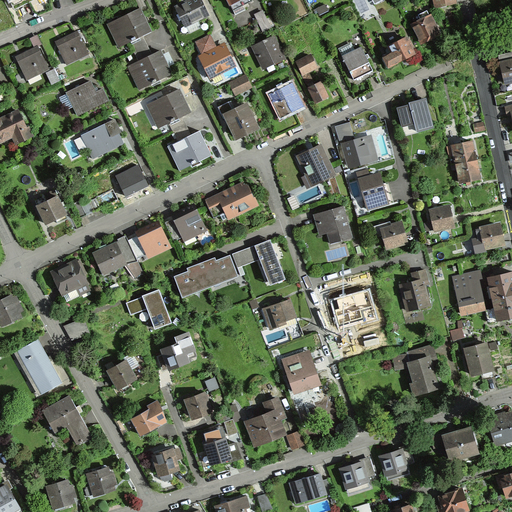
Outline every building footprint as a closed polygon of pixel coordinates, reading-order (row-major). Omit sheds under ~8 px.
[(176,0),(180,6),(175,8),(184,28),(208,17),(199,0),(176,0)] [(432,0),(435,10),(455,5),(454,0),(432,0)] [(152,34),(140,11),(108,27),(119,49),(131,43),(136,54),(148,48),(143,38),(152,34)] [(262,12),(255,16),(264,34),(271,30),(262,12)] [(421,21),(411,25),(421,46),(441,37),(431,17),(429,18),(426,12),(418,16),(421,21)] [(76,33),(56,43),(66,65),(87,55),(76,33)] [(213,46),(209,37),(197,43),(201,52),(213,46)] [(283,61),(272,38),(252,48),(263,71),(283,61)] [(415,57),(407,39),(392,46),(396,54),(384,60),(388,70),(415,57)] [(224,46),(199,58),(210,79),(234,67),(224,46)] [(36,48),(16,58),(26,80),(47,70),(36,48)] [(152,55),(148,48),(136,54),(140,62),(129,67),(141,90),(172,74),(160,51),(152,55)] [(361,49),(342,59),(354,83),(373,74),(361,49)] [(511,54),(498,58),(499,64),(511,61),(511,54)] [(317,69),(310,56),(295,63),(316,104),(328,98),(320,83),(313,86),(307,74),(317,69)] [(511,61),(499,64),(504,86),(511,84),(511,61)] [(53,71),(46,74),(52,86),(59,82),(53,71)] [(250,88),(245,77),(230,84),(236,95),(250,88)] [(95,93),(90,83),(68,94),(79,116),(108,102),(102,90),(95,93)] [(301,108),(290,86),(269,96),(281,118),(301,108)] [(191,114),(179,91),(147,107),(158,129),(170,123),(175,134),(187,128),(182,118),(191,114)] [(408,104),(409,107),(397,110),(401,127),(413,124),(415,135),(433,130),(426,100),(408,104)] [(227,102),(216,107),(221,117),(223,116),(235,140),(257,129),(245,106),(232,112),(227,102)] [(18,109),(0,118),(0,141),(12,136),(16,144),(34,135),(28,125),(26,126),(18,109)] [(111,122),(81,137),(92,159),(123,145),(111,122)] [(484,123),(474,125),(475,132),(485,131),(484,123)] [(191,135),(187,128),(175,134),(179,142),(169,148),(180,170),(212,155),(200,131),(191,135)] [(371,136),(342,144),(348,168),(377,160),(371,136)] [(472,143),(451,147),(455,166),(476,162),(472,143)] [(320,146),(297,157),(311,187),(334,176),(320,146)] [(476,162),(455,166),(459,186),(480,181),(476,162)] [(146,185),(137,167),(117,178),(126,195),(146,185)] [(365,171),(356,174),(367,212),(393,205),(386,183),(381,185),(378,174),(367,177),(365,171)] [(257,207),(244,182),(205,201),(212,215),(223,210),(229,221),(257,207)] [(55,197),(35,207),(45,226),(53,221),(56,226),(67,220),(55,197)] [(449,207),(430,212),(435,234),(455,229),(449,207)] [(343,208),(314,216),(320,235),(327,233),(330,243),(351,238),(343,208)] [(196,210),(174,221),(184,241),(206,230),(196,210)] [(390,226),(389,223),(373,227),(376,237),(380,236),(385,252),(408,246),(402,223),(390,226)] [(499,225),(480,230),(485,252),(504,248),(499,225)] [(160,228),(138,239),(148,258),(170,247),(160,228)] [(127,242),(125,236),(118,240),(117,243),(92,253),(102,275),(125,265),(134,279),(142,274),(135,260),(127,242)] [(270,240),(254,246),(260,260),(270,285),(285,280),(270,240)] [(260,260),(254,246),(247,249),(252,263),(260,260)] [(252,263),(247,249),(240,252),(245,266),(252,263)] [(245,266),(240,252),(233,255),(238,268),(245,266)] [(214,258),(200,263),(210,288),(238,277),(230,255),(215,261),(214,258)] [(76,260),(50,273),(62,296),(78,289),(80,292),(89,288),(76,260)] [(210,288),(200,263),(187,269),(188,271),(173,277),(181,299),(210,288)] [(424,272),(412,275),(414,283),(400,286),(407,314),(430,309),(424,287),(428,286),(424,272)] [(453,278),(460,309),(483,304),(477,281),(482,280),(480,272),(453,278)] [(511,274),(487,280),(491,301),(511,296),(511,274)] [(171,324),(158,290),(141,297),(142,298),(126,304),(131,316),(146,310),(154,331),(171,324)] [(0,325),(1,329),(22,318),(21,314),(24,313),(15,297),(13,299),(11,296),(0,301),(0,325)] [(511,296),(491,301),(494,312),(488,314),(490,324),(510,320),(511,328),(511,296)] [(296,318),(290,300),(263,310),(270,330),(287,325),(286,322),(296,318)] [(483,304),(460,309),(462,316),(485,311),(483,304)] [(89,335),(83,320),(64,328),(73,342),(89,335)] [(61,385),(37,342),(16,354),(40,396),(61,385)] [(188,364),(181,343),(160,351),(163,359),(158,360),(163,374),(188,364)] [(486,344),(464,350),(472,378),(483,375),(484,380),(495,377),(486,344)] [(407,356),(390,357),(393,371),(408,370),(412,386),(410,386),(413,396),(438,391),(433,370),(439,369),(434,347),(407,353),(407,356)] [(308,352),(282,361),(294,394),(319,386),(308,352)] [(124,359),(126,362),(107,373),(117,390),(136,379),(132,371),(138,367),(131,355),(124,359)] [(204,394),(184,402),(191,421),(212,414),(204,394)] [(69,397),(42,412),(54,433),(66,426),(77,446),(92,438),(69,397)] [(267,413),(244,422),(254,448),(287,435),(281,420),(287,418),(279,397),(263,403),(267,413)] [(148,411),(131,421),(140,437),(167,423),(156,402),(147,408),(148,411)] [(234,408),(230,409),(235,423),(240,421),(234,408)] [(511,409),(486,417),(495,445),(511,439),(511,409)] [(215,417),(218,424),(229,420),(225,412),(215,417)] [(473,427),(444,435),(452,461),(480,453),(473,427)] [(210,443),(203,446),(209,466),(230,460),(231,463),(241,460),(236,444),(227,446),(222,428),(207,433),(210,443)] [(300,431),(287,435),(292,451),(305,446),(300,431)] [(397,447),(370,455),(376,474),(387,470),(389,475),(400,472),(397,464),(402,462),(397,447)] [(172,450),(152,456),(158,477),(178,470),(172,450)] [(361,458),(334,466),(340,485),(352,481),(353,487),(364,484),(361,475),(366,473),(361,458)] [(110,476),(108,469),(86,475),(94,499),(115,492),(113,487),(116,486),(113,475),(110,476)] [(511,474),(499,479),(505,500),(511,497),(511,474)] [(320,475),(289,485),(296,505),(326,496),(320,475)] [(69,488),(67,481),(46,488),(53,511),(74,505),(72,500),(75,499),(72,487),(69,488)] [(16,511),(20,510),(6,486),(0,489),(0,511),(16,511)] [(466,511),(468,511),(461,490),(438,498),(440,505),(437,507),(438,511),(466,511)] [(266,496),(258,499),(262,511),(266,511),(273,510),(266,496)] [(246,499),(215,508),(215,511),(245,511),(245,510),(249,509),(246,499)] [(361,500),(348,504),(350,510),(363,506),(361,500)]
